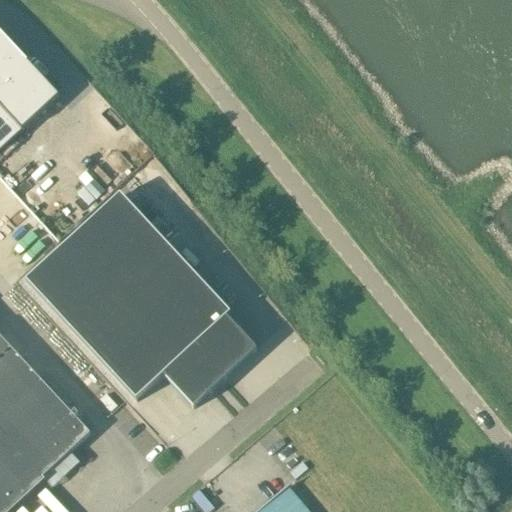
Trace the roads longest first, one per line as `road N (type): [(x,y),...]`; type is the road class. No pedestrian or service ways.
road 1 (unclassified): [(511,453),(157,17)]
road 2 (unknown): [(153,501),(0,310)]
road 3 (unclassified): [(141,511),(313,364)]
